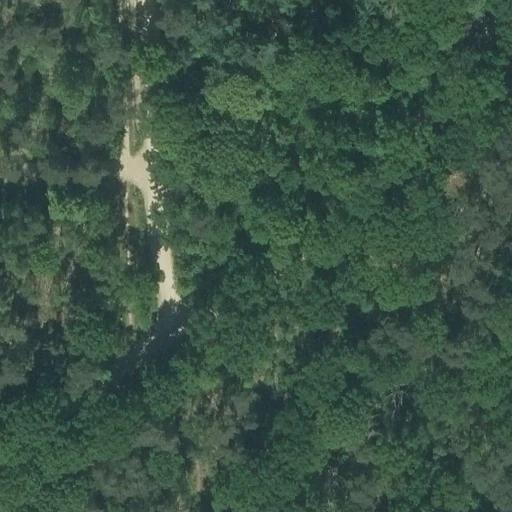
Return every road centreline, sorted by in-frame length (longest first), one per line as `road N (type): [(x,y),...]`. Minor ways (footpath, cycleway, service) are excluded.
road 1 (unclassified): [(0,461),(29,432),(292,253),(345,208),(511,1)]
road 2 (track): [(154,172),(144,0)]
road 3 (track): [(183,327),(168,304),(154,172)]
road 4 (track): [(0,171),(154,172)]
